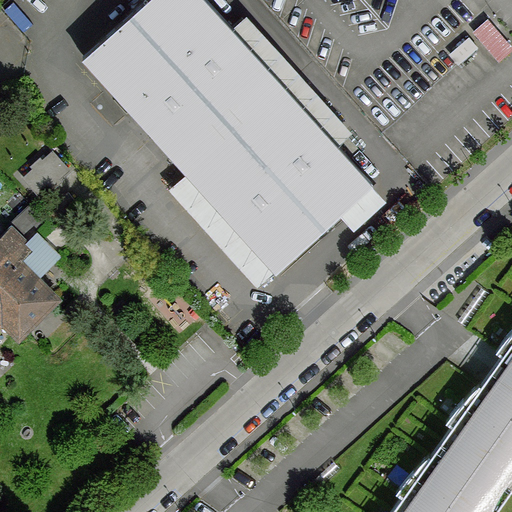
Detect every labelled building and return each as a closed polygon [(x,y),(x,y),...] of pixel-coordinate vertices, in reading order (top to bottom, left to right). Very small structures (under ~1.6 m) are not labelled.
[(230,24),(208,0),(135,0),(78,52),(185,172),(273,269),(371,181),(337,143),(230,24)] [(230,24),(337,143),(352,129),(245,11),(230,24)] [(70,167),(53,148),(43,157),(41,154),(30,163),(33,166),(22,175),(40,195),(51,185),(53,188),(63,179),(61,176),(70,167)] [(256,284),(273,269),(185,172),(169,187),(256,284)] [(0,234),(0,318),(2,317),(20,333),(59,294),(19,255),(31,243),(27,239),(47,218),(49,221),(76,200),(69,190),(42,210),(32,200),(8,223),(10,225),(0,234)] [(493,511),(511,486),(511,349),(395,511),(493,511)]
